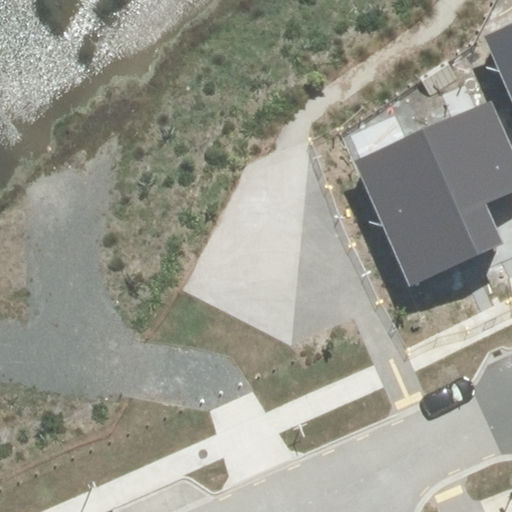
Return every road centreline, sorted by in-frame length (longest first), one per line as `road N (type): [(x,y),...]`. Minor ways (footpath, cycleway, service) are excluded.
road 1 (track): [(0,345),(195,376),(236,400),(255,432)]
road 2 (residential): [(511,404),(318,487)]
road 3 (track): [(82,357),(65,266),(72,202)]
